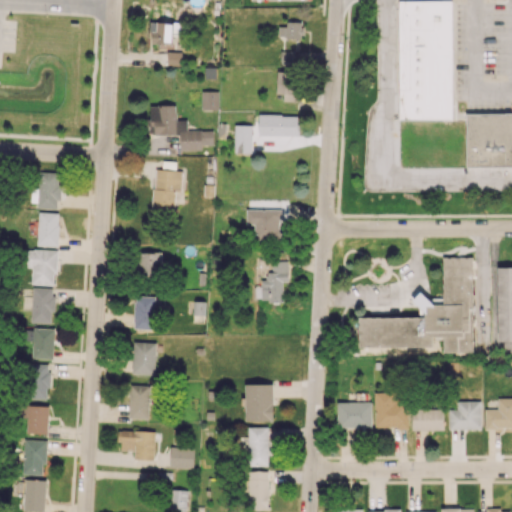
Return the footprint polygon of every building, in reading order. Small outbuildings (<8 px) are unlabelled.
[(424,0),(398,0),(400,120),(453,119),(451,0),(424,0)] [(171,44),(172,22),(151,21),(150,43),(171,44)] [(167,65),(181,65),(182,52),(167,52),(167,65)] [(283,101),(296,101),(297,71),(277,71),(276,94),(283,94),(283,101)] [(201,109),(218,109),(219,91),(202,90),(201,109)] [(180,134),(180,150),(203,150),(203,145),(213,144),(213,130),(187,130),(187,119),(176,120),(175,105),(151,105),(151,134),(180,134)] [(511,166),(511,113),(466,114),(466,167),(511,166)] [(258,134),(298,136),(299,115),(259,114),(258,134)] [(234,152),(251,152),(252,125),(235,124),(234,152)] [(182,170),(154,169),(152,212),(174,213),(175,190),(181,190),(182,170)] [(56,208),(56,200),(60,200),(60,172),(34,172),(34,202),(37,202),(37,208),(56,208)] [(254,239),(281,239),(281,209),(246,209),(246,224),(254,224),(254,239)] [(58,246),(59,212),(38,212),(37,245),(58,246)] [(32,267),(31,284),(55,284),(56,250),(23,249),(22,267),(32,267)] [(138,275),(161,275),(161,251),(138,252),(138,275)] [(472,352),(472,257),(442,257),(443,299),(418,300),(418,316),(358,317),(359,347),(431,346),(431,336),(442,336),(443,352),(472,352)] [(288,281),(288,260),(272,261),(272,275),(264,276),(264,302),(283,302),(283,281),(288,281)] [(498,341),(511,340),(511,266),(497,267),(498,341)] [(30,322),(52,323),(54,288),(32,287),(30,322)] [(134,295),(133,328),(154,328),(154,296),(134,295)] [(54,328),(25,327),(24,340),(33,341),(32,358),(53,359),(54,328)] [(155,374),(156,342),(133,341),(132,373),(155,374)] [(49,387),(50,364),(28,363),(27,398),(46,398),(46,387),(49,387)] [(245,421),(272,421),(272,383),(243,383),(243,406),(245,406),(245,421)] [(150,418),(151,385),(130,384),(129,418),(150,418)] [(374,392),(375,428),(407,427),(407,392),(374,392)] [(511,397),(497,397),(497,409),(485,409),(484,428),(511,428),(511,397)] [(481,428),(480,400),(456,401),(457,409),(448,410),(449,429),(481,428)] [(337,428),(372,427),(371,401),(337,402),(337,428)] [(48,405),(19,405),(19,417),(27,417),(26,432),(48,433),(48,405)] [(444,430),(444,409),(412,408),(412,429),(444,430)] [(248,465),(269,465),(268,426),(248,427),(248,465)] [(120,450),(134,450),(134,459),(154,459),(154,431),(117,430),(117,442),(120,442),(120,450)] [(42,474),(42,464),(46,464),(46,440),(23,439),(22,474),(42,474)] [(194,448),(170,447),(169,467),(193,467),(194,448)] [(249,510),(269,509),(268,470),(248,471),(249,510)] [(46,480),(25,479),(24,510),(44,511),(46,480)] [(170,508),(187,508),(187,490),(170,489),(170,508)]
